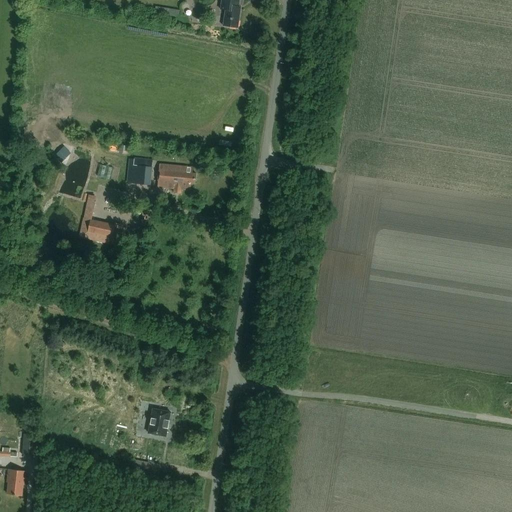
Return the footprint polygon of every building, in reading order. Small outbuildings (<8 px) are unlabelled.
[(221,0),(219,10),(225,11),(222,27),(236,29),(240,7),(238,7),(239,0),(221,0)] [(179,16),(180,11),(155,7),(154,12),(179,16)] [(120,146),(119,153),(127,155),(128,147),(120,146)] [(152,162),(142,161),(133,160),(133,162),(129,162),(127,184),(149,186),(152,162)] [(111,178),(113,166),(100,165),(99,177),(111,178)] [(192,176),(192,170),(160,167),(158,189),(174,190),(174,194),(181,195),(181,191),(190,191),(191,186),(195,186),(196,176),(192,176)] [(91,221),(88,232),(113,238),(115,226),(91,221)] [(148,434),(166,437),(167,429),(169,421),(170,413),(153,410),(148,434)] [(35,457),(37,436),(24,435),(22,456),(35,457)] [(17,453),(10,453),(10,449),(2,448),(2,452),(0,452),(0,456),(17,458),(17,453)] [(156,478),(159,466),(131,461),(130,473),(156,478)] [(24,485),(25,473),(9,471),(7,484),(8,484),(6,495),(21,497),(23,485),(24,485)]
